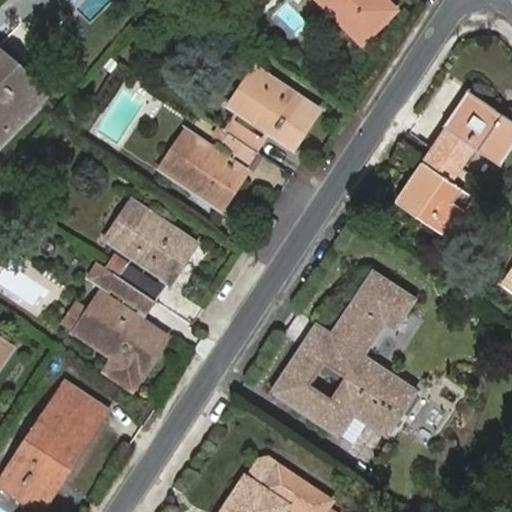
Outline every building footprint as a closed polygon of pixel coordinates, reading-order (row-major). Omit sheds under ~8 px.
[(321,0),(364,44),(397,11),(386,0),(321,0)] [(0,142),(35,106),(7,79),(20,65),(0,45),(0,142)] [(7,79),(35,106),(48,93),(20,65),(7,79)] [(236,107),(297,147),(322,109),(261,68),(236,107)] [(452,130),(437,152),(462,168),(476,147),(501,163),(511,145),(511,117),(473,92),(450,129),(452,130)] [(237,118),(230,132),(233,133),(258,151),(266,138),(237,118)] [(166,167),(226,208),(250,172),(189,132),(166,167)] [(255,164),(262,153),(258,151),(233,133),(225,145),(255,164)] [(511,156),(511,145),(501,163),(506,166),(511,156)] [(462,168),(437,152),(403,206),(454,239),(480,199),(453,181),(462,168)] [(114,239),(177,281),(201,244),(138,202),(114,239)] [(134,264),(125,277),(155,297),(165,284),(134,264)] [(379,275),(337,338),(369,359),(391,324),(401,331),(420,302),(379,275)] [(155,297),(125,277),(116,291),(145,310),(155,297)] [(84,333),(147,375),(171,338),(109,297),(84,333)] [(392,435),(420,393),(369,359),(337,338),(321,328),(279,393),(346,435),(360,414),(392,435)] [(0,383),(22,348),(0,333),(0,383)] [(86,413),(94,401),(70,385),(4,484),(41,508),(61,479),(65,483),(104,424),(86,413)] [(112,413),(94,401),(86,413),(104,424),(112,413)] [(61,479),(41,508),(47,511),(65,483),(61,479)] [(237,511),(289,511),(293,507),(251,481),(237,502),(242,505),(237,511)] [(230,511),(237,511),(242,505),(237,502),(230,511)]
